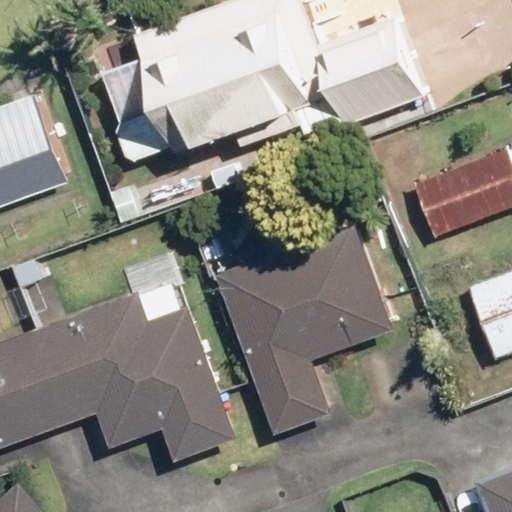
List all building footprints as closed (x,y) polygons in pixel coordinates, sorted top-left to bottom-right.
[(230,0),(144,31),(185,146),(339,91),(352,127),(435,98),(405,14),(328,41),(313,0),(230,0)] [(0,209),(78,181),(45,90),(0,106),(0,209)] [(511,207),(511,145),(420,178),(440,233),(511,207)] [(224,269),(281,431),(341,410),(322,355),(404,326),(366,219),(224,269)] [(511,270),(473,285),(500,355),(511,350),(511,270)] [(0,448),(105,410),(117,444),(172,424),(184,457),(247,434),(198,301),(156,316),(146,289),(0,341),(0,448)] [(511,511),(511,466),(483,478),(495,511),(511,511)] [(0,500),(0,511),(58,511),(27,476),(0,500)]
